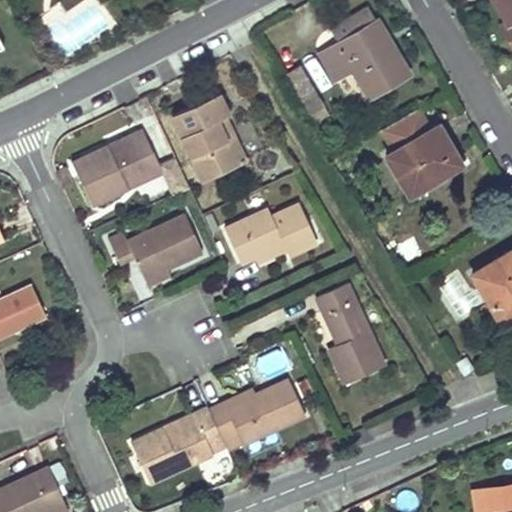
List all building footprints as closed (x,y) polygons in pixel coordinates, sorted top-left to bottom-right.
[(511,0),(493,0),(507,22),(499,26),(511,49),(511,0)] [(367,97),(386,85),(405,74),(374,21),(317,53),(332,79),(350,69),(367,97)] [(330,116),(301,67),(288,75),(317,124),(330,116)] [(242,160),(232,139),(222,118),(226,116),(216,93),(171,115),(202,180),(242,160)] [(149,105),(145,96),(139,99),(143,108),(149,105)] [(421,109),(382,133),(390,146),(429,122),(421,109)] [(459,164),(447,145),(436,125),(384,156),(408,195),(459,164)] [(157,165),(141,130),(71,162),(90,204),(125,188),(120,178),(128,175),(129,179),(157,166),(157,165)] [(186,185),(173,157),(157,165),(157,166),(160,172),(169,193),(186,185)] [(125,188),(160,172),(157,166),(129,179),(128,175),(120,178),(125,188)] [(67,182),(60,167),(53,170),(53,171),(54,172),(54,173),(60,185),(67,182)] [(287,255),(300,249),(314,243),(297,204),(269,217),(266,210),(224,229),(238,263),(253,256),(256,262),(285,250),(287,255)] [(123,240),(122,236),(120,232),(106,238),(118,264),(132,257),(142,279),(165,268),(200,252),(182,213),(123,240)] [(410,235),(394,246),(406,265),(423,254),(410,235)] [(499,320),(511,311),(511,254),(510,251),(472,273),(499,320)] [(165,268),(142,279),(145,286),(168,276),(165,268)] [(0,338),(45,317),(29,284),(0,297),(0,338)] [(326,347),(334,365),(342,383),(382,365),(345,284),(315,298),(335,342),(326,347)] [(471,370),(464,357),(452,364),(460,377),(471,370)] [(250,388),(207,408),(220,437),(222,441),(226,451),(240,444),(303,415),(287,379),(253,394),(252,391),(250,388)] [(220,437),(207,408),(206,406),(129,441),(147,482),(212,453),(207,442),(220,437)] [(0,488),(0,511),(51,511),(63,507),(54,487),(66,482),(56,463),(46,468),(0,488)] [(511,511),(511,485),(479,491),(482,511),(511,511)]
